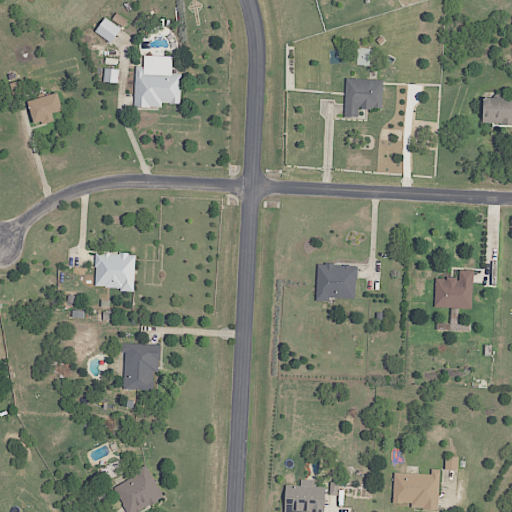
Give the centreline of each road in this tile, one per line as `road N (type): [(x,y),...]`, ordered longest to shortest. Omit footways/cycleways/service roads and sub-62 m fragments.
road 1 (residential): [(511,195),(128,176),(51,200),(5,242)]
road 2 (residential): [(237,511),(260,50),(252,0)]
